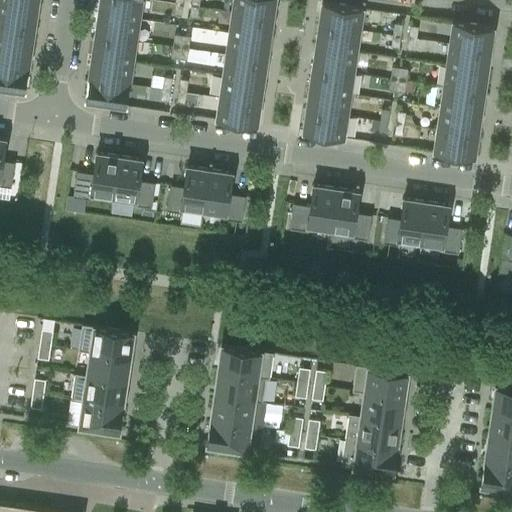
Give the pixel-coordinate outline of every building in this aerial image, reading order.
[(36,3),(13,0),(0,0),(0,20),(33,25),(36,3)] [(140,0),(99,0),(98,12),(137,18),(140,0)] [(233,0),(232,10),(271,16),(273,0),(233,0)] [(318,23),(358,29),(361,7),(322,1),(318,23)] [(182,4),(174,2),(172,14),(180,15),(182,4)] [(190,5),(188,16),(196,17),(198,6),(190,5)] [(271,16),(232,10),(228,32),(268,38),(271,16)] [(137,18),(98,12),(94,34),(134,40),(137,18)] [(33,25),(0,20),(0,42),(30,47),(33,25)] [(449,42),(489,48),(492,26),(452,20),(449,42)] [(358,29),(318,23),(315,44),(355,50),(358,29)] [(392,34),(400,36),(401,24),(393,23),(392,34)] [(407,37),(415,38),(417,26),(409,25),(407,37)] [(268,38),(228,32),(225,53),(265,59),(268,38)] [(91,56),(131,62),(134,40),(94,34),(91,56)] [(172,46),(180,47),(181,35),(174,34),(172,46)] [(400,36),(392,34),(390,46),(398,47),(400,36)] [(187,48),(189,36),(181,35),(180,47),(187,48)] [(415,38),(407,37),(406,48),(413,50),(415,38)] [(0,64),(27,68),(30,47),(0,42),(0,64)] [(489,48),(449,42),(446,64),(486,70),(489,48)] [(355,50),(315,44),(312,66),(352,72),(355,50)] [(178,59),(180,47),(172,46),(170,57),(178,59)] [(180,47),(178,59),(186,60),(187,48),(180,47)] [(222,75),(262,81),(265,59),(225,53),(222,75)] [(88,78),(128,83),(131,62),(91,56),(88,78)] [(27,68),(0,64),(0,86),(24,90),(27,68)] [(443,86),(483,92),(486,70),(446,64),(443,86)] [(309,88),(348,94),(352,72),(312,66),(309,88)] [(397,79),(399,67),(391,66),(389,78),(397,79)] [(397,79),(405,80),(407,68),(399,67),(397,79)] [(219,97),(259,103),(262,81),(222,75),(219,97)] [(162,88),(169,89),(171,77),(163,76),(162,88)] [(128,83),(88,78),(85,99),(125,105),(128,83)] [(185,91),(187,80),(179,78),(177,90),(185,91)] [(388,90),(395,91),(397,79),(389,78),(388,90)] [(405,80),(397,79),(395,91),(403,92),(405,80)] [(439,107),(479,113),(483,92),(443,86),(439,107)] [(162,88),(160,99),(168,101),(169,89),(162,88)] [(348,94),(309,88),(305,110),(345,116),(348,94)] [(185,91),(177,90),(176,102),(184,103),(185,91)] [(259,103),(219,97),(216,118),(255,124),(259,103)] [(436,129),(476,135),(479,113),(439,107),(436,129)] [(381,108),(379,120),(387,121),(389,109),(381,108)] [(345,116),(305,110),(302,131),(342,137),(345,116)] [(395,122),(403,123),(404,112),(396,111),(395,122)] [(387,121),(379,120),(377,131),(385,133),(387,121)] [(403,123),(395,122),(393,134),(401,135),(403,123)] [(476,135),(436,129),(433,151),(473,157),(476,135)] [(0,185),(10,187),(14,162),(1,160),(4,138),(0,137),(0,185)] [(112,196),(118,155),(96,151),(93,173),(76,170),(72,196),(90,198),(91,192),(112,196)] [(137,180),(140,158),(118,155),(112,196),(133,199),(132,205),(150,207),(154,182),(137,180)] [(208,168),(186,165),(183,186),(170,184),(166,209),(181,212),(182,206),(202,209),(208,168)] [(231,171),(208,168),(202,209),(223,212),(222,218),(241,221),(244,195),(228,193),(231,171)] [(329,228),(335,187),(312,184),(309,205),(292,202),(288,228),(307,231),(308,225),(329,228)] [(354,212),(357,190),(335,187),(329,228),(349,231),(348,237),(367,240),(371,214),(354,212)] [(425,200),(403,197),(399,218),(386,216),(383,242),(397,244),(398,238),(419,241),(425,200)] [(447,204),(425,200),(419,241),(440,244),(439,250),(457,253),(461,227),(444,225),(447,204)] [(81,324),(77,350),(89,352),(89,351),(129,357),(132,331),(81,324)] [(50,345),(52,331),(41,329),(39,343),(50,345)] [(50,345),(39,343),(37,358),(48,359),(50,345)] [(221,344),(217,370),(257,375),(257,376),(268,378),(272,352),(221,344)] [(86,375),(125,381),(129,357),(89,351),(89,352),(86,375)] [(355,364),(351,390),(363,392),(363,391),(403,397),(406,372),(355,364)] [(296,381),(307,383),(309,369),(298,367),(296,381)] [(324,385),(326,371),(315,369),(313,384),(324,385)] [(217,370),(213,394),(253,400),(253,399),(257,376),(257,375),(217,370)] [(74,373),(70,399),(82,401),(82,400),(122,406),(125,381),(86,375),(74,373)] [(34,378),(31,392),(42,394),(45,380),(34,378)] [(307,383),(296,381),(294,395),(305,397),(307,383)] [(324,385),(313,384),(311,398),(322,400),(324,385)] [(511,387),(495,385),(491,410),(511,413),(511,387)] [(360,415),(359,416),(399,422),(403,397),(363,391),(363,392),(360,415)] [(42,394),(31,392),(29,407),(40,408),(42,394)] [(213,394),(210,419),(261,426),(265,401),(253,399),(253,400),(213,394)] [(82,401),(78,425),(118,431),(122,406),(82,400),(82,401)] [(511,413),(491,410),(487,435),(511,438),(511,413)] [(348,413),(344,439),(396,446),(399,422),(359,416),(360,415),(348,413)] [(289,430),(300,432),(302,418),(291,416),(289,430)] [(210,419),(206,444),(258,451),(261,426),(210,419)] [(317,434),(319,420),(308,419),(305,433),(317,434)] [(300,432),(289,430),(287,445),(298,446),(300,432)] [(317,434),(305,433),(303,447),(314,449),(317,434)] [(511,438),(487,435),(484,459),(511,463),(511,438)] [(344,439),(340,464),(392,471),(396,446),(344,439)] [(511,463),(484,459),(480,484),(511,489),(511,463)] [(0,511),(71,511),(62,510),(0,501),(0,511)]
